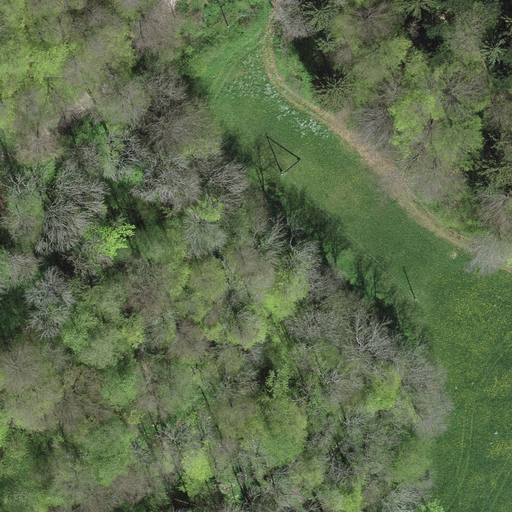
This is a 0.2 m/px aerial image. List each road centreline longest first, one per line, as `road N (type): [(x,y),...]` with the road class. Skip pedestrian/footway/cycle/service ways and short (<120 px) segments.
road 1 (track): [(273,0),(268,61),(286,95),(361,145),(443,232),(511,265)]
road 2 (track): [(169,0),(84,108),(0,156)]
